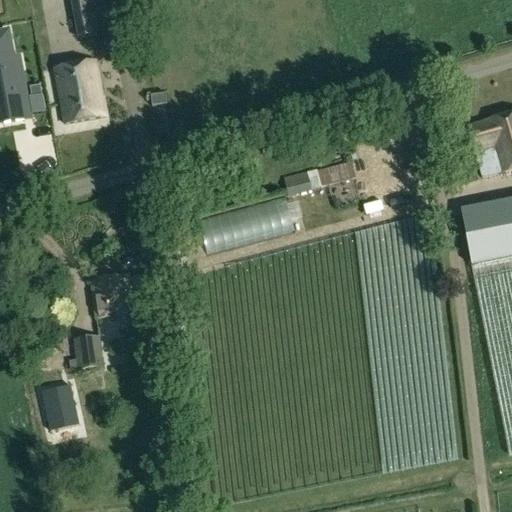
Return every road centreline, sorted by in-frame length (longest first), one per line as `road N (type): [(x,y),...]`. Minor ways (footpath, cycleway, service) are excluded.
road 1 (unclassified): [(430,87),(0,211)]
road 2 (track): [(482,495),(430,87)]
